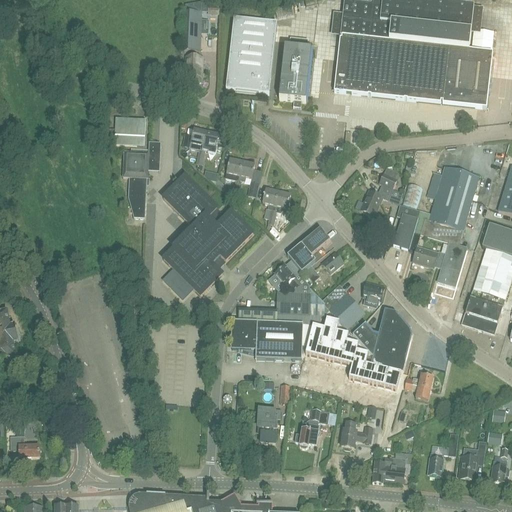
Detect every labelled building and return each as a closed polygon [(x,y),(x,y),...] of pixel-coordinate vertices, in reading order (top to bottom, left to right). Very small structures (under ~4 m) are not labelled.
[(344,4),(334,93),(441,104),(442,104),(442,107),(486,111),(492,55),(468,53),(473,9),(393,0),(371,0),(371,7),(344,4)] [(305,10),(317,7),(316,1),(304,3),(305,10)] [(218,7),(208,7),(208,14),(208,15),(218,15),(218,10),(218,7)] [(201,15),(185,14),(184,51),(200,52),(201,15)] [(269,97),(276,26),(233,21),(226,92),(269,97)] [(301,104),(306,105),(311,53),(307,52),(308,43),(290,41),(289,50),(284,50),(279,102),(294,104),(293,110),(301,110),(301,104)] [(200,85),(200,78),(202,78),(202,73),(200,73),(200,70),(200,60),(186,60),(186,69),(185,75),(187,75),(186,85),(192,85),(192,86),(198,87),(198,85),(200,85)] [(278,116),(281,107),(273,104),(270,113),(278,116)] [(108,131),(108,146),(144,148),(145,122),(115,120),(115,131),(108,131)] [(190,146),(196,147),(195,151),(199,152),(202,152),(203,148),(206,134),(193,132),(190,146)] [(218,137),(206,134),(203,148),(202,152),(205,153),(208,154),(208,155),(215,157),(217,151),(215,150),(218,137)] [(124,155),(123,180),(129,180),(128,200),(133,220),(144,221),(146,181),(147,181),(148,166),(159,166),(160,145),(149,145),(148,151),(131,150),(131,156),(124,155)] [(188,146),(182,145),(179,157),(186,158),(188,146)] [(242,164),(229,161),(225,181),(236,183),(236,182),(237,182),(238,178),(242,164)] [(242,164),(238,178),(237,182),(240,183),(244,184),(245,180),(251,181),(254,167),(242,164)] [(511,217),(511,169),(498,213),(511,217)] [(379,186),(381,187),(377,197),(382,200),(388,203),(392,192),(399,176),(386,170),(379,186)] [(420,238),(448,247),(458,249),(479,180),(444,170),(430,216),(428,223),(424,222),(420,238)] [(231,215),(225,220),(185,179),(163,201),(194,231),(163,262),(174,273),(164,282),(182,301),(192,291),(200,299),(222,277),(211,267),(220,258),(226,263),(252,236),(231,215)] [(250,183),(247,197),(255,199),(259,185),(250,183)] [(416,210),(422,190),(407,186),(402,207),(416,210)] [(275,208),(278,194),(265,191),(262,205),(268,207),(267,211),(264,220),(269,221),(269,219),(271,212),(274,212),(275,208)] [(278,194),(275,208),(274,212),(276,213),(276,214),(281,215),(282,210),(287,211),(290,197),(278,194)] [(377,197),(369,194),(360,213),(374,219),(382,200),(377,197)] [(402,216),(393,248),(409,252),(411,247),(414,236),(420,214),(400,208),(398,215),(402,216)] [(420,214),(414,236),(420,238),(424,222),(428,223),(430,216),(420,214)] [(486,251),(462,327),(494,337),(503,310),(498,309),(500,301),(505,302),(511,279),(511,234),(489,227),(482,250),(486,251)] [(302,246),(287,258),(301,275),(315,264),(311,258),(330,243),(320,231),(305,243),(306,244),(303,247),(302,246)] [(417,248),(420,238),(414,236),(411,247),(417,248)] [(434,294),(452,299),(466,251),(458,249),(448,247),(446,256),(441,254),(440,257),(437,268),(437,270),(441,271),(443,273),(440,274),(434,294)] [(439,254),(438,256),(416,250),(412,264),(434,271),(435,267),(437,268),(440,257),(441,254),(439,254)] [(343,266),(335,255),(322,266),(330,277),(343,266)] [(275,277),(268,282),(278,294),(284,288),(285,289),(289,285),(294,291),(294,296),(277,296),(277,317),(276,325),(303,326),(321,327),(321,318),(323,318),(326,316),(322,311),(324,308),(321,304),(323,303),(309,287),(299,275),(294,280),(285,268),(282,271),(281,270),(277,273),(278,274),(275,277)] [(320,279),(311,268),(304,274),(313,285),(320,279)] [(366,285),(363,299),(366,300),(364,306),(378,310),(380,304),(384,290),(366,285)] [(323,303),(321,304),(324,308),(352,338),(353,338),(361,330),(355,324),(364,316),(339,288),(323,303)] [(373,360),(371,367),(401,375),(403,376),(406,364),(404,363),(410,340),(412,341),(412,340),(411,340),(409,333),(411,332),(411,331),(409,333),(396,317),(396,315),(385,312),(378,336),(373,360)] [(9,328),(6,313),(0,314),(0,363),(16,360),(13,346),(18,345),(14,327),(9,328)] [(352,368),(349,380),(396,393),(401,375),(371,367),(365,366),(368,356),(356,353),(358,345),(347,342),(348,337),(336,334),(338,325),(327,322),(324,331),(313,328),(306,356),(352,368)] [(232,324),(231,351),(255,352),(255,362),(256,362),(256,361),(301,363),(303,326),(276,325),(231,323),(231,324),(232,324)] [(361,330),(353,338),(364,350),(373,360),(378,336),(373,335),(365,326),(361,330)] [(413,382),(411,387),(412,387),(418,388),(431,391),(434,379),(427,378),(428,375),(422,374),(422,376),(421,376),(420,382),(413,380),(413,382)] [(412,387),(411,393),(417,394),(416,401),(428,403),(431,391),(418,388),(412,387)] [(496,418),(510,418),(510,407),(496,407),(496,418)] [(278,426),(276,426),(276,421),(280,421),(280,413),(259,412),(258,420),(262,420),(261,446),(275,447),(276,429),(277,429),(278,426)] [(301,438),(296,437),(295,445),(300,446),(299,448),(301,451),(306,451),(308,449),(308,450),(309,448),(316,449),(318,435),(319,429),(318,428),(318,425),(327,427),(329,415),(312,412),(311,422),(316,423),(315,428),(303,426),(302,432),(301,438)] [(347,426),(346,432),(343,432),(341,449),(343,449),(343,450),(344,452),(349,453),(351,452),(351,450),(353,451),(355,442),(363,444),(363,445),(370,446),(372,431),(366,430),(365,437),(356,435),(356,434),(354,434),(355,427),(347,426)] [(501,446),(502,436),(489,435),(488,444),(501,446)] [(447,458),(455,459),(458,437),(450,436),(447,458)] [(22,448),(22,439),(24,439),(10,439),(11,453),(11,451),(19,451),(19,461),(40,460),(39,448),(22,448)] [(463,458),(460,481),(474,483),(477,465),(483,465),(486,445),(479,444),(477,460),(463,458)] [(443,463),(442,463),(443,458),(431,456),(428,477),(430,477),(429,479),(434,480),(435,478),(441,479),(443,463)] [(389,461),(385,461),(384,466),(375,464),(372,485),(383,486),(383,484),(403,486),(406,462),(389,460),(389,461)] [(497,469),(493,469),(491,485),(493,485),(492,487),(497,487),(498,486),(504,487),(506,470),(505,470),(506,466),(498,465),(497,469)] [(271,511),(272,507),(258,506),(258,509),(241,508),(235,497),(221,504),(209,504),(209,500),(138,496),(138,497),(134,499),(131,502),(129,505),(129,510),(128,510),(129,511),(271,511)]
